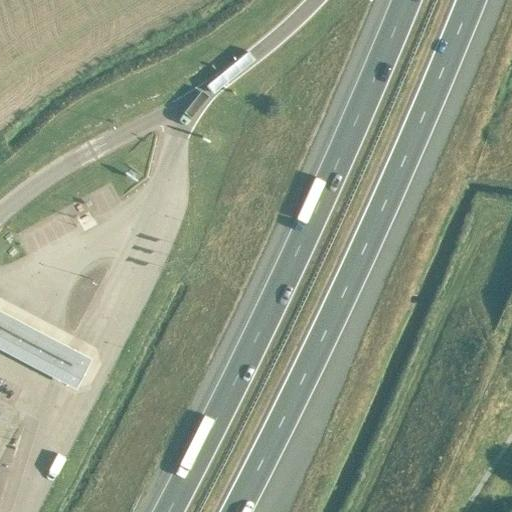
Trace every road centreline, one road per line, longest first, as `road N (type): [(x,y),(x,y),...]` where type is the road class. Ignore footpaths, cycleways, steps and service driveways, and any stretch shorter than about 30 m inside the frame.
road 1 (motorway): [(406,0),(241,369),(167,511)]
road 2 (motorway): [(244,511),(402,185),(477,0)]
road 3 (motorway): [(316,0),(239,68),(178,106)]
